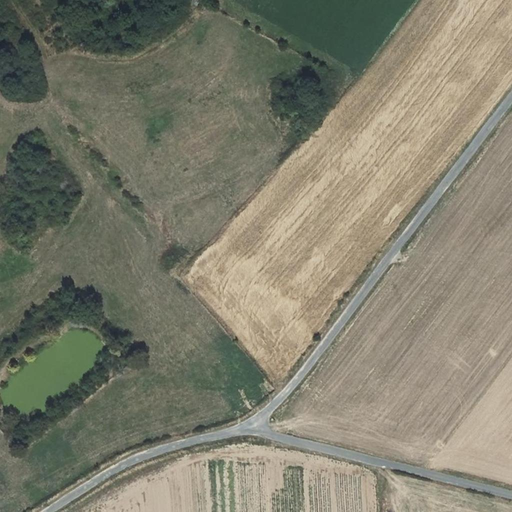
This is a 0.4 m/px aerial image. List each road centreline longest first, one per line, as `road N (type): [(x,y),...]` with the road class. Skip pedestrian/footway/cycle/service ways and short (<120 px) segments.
road 1 (unclassified): [(249,429),(318,354),(511,96)]
road 2 (unclassified): [(511,497),(249,429)]
road 3 (unclassified): [(249,429),(143,456),(49,511)]
